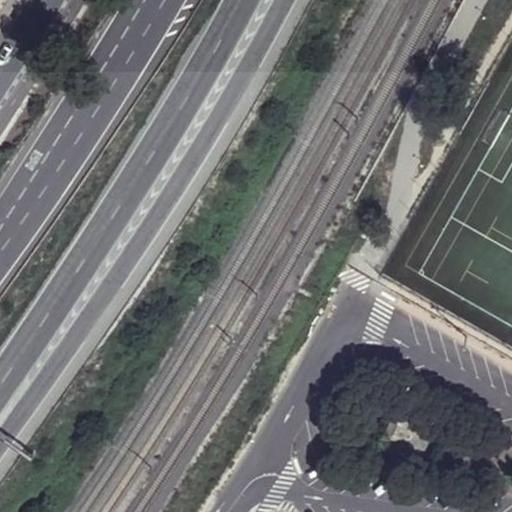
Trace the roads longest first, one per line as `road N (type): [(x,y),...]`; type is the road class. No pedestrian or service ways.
road 1 (motorway): [(0,435),(205,140),(285,0)]
road 2 (motorway): [(0,377),(169,124),(237,0)]
road 3 (motorway): [(163,0),(0,243)]
road 4 (motorway): [(132,0),(0,230)]
road 5 (residential): [(346,316),(239,511)]
